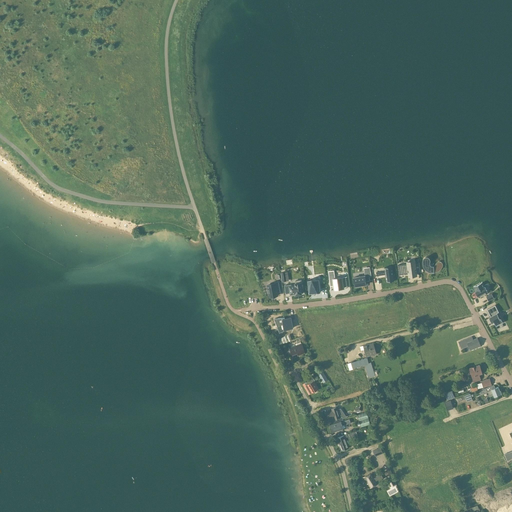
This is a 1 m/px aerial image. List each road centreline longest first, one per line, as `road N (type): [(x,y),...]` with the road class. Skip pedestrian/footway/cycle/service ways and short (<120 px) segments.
road 1 (residential): [(154,0),(141,77),(160,164),(142,173),(121,168),(96,142),(88,0)]
road 2 (residential): [(511,384),(453,282),(254,308)]
road 3 (residential): [(351,511),(336,456),(291,371),(311,362)]
